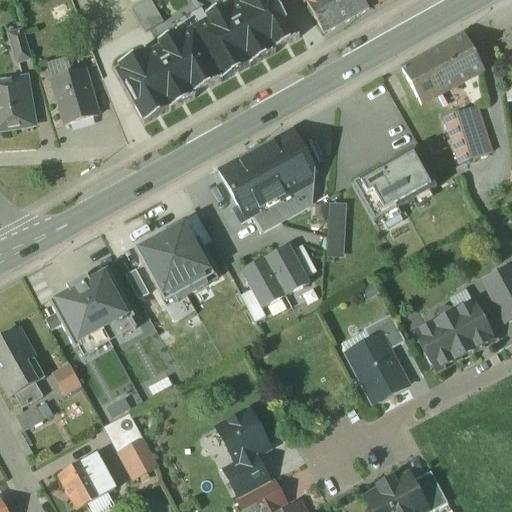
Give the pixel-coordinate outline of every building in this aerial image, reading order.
[(277,0),(241,0),(229,7),(259,61),(299,39),(277,0)] [(300,0),(304,6),(306,5),(324,37),(369,12),(362,0),(300,0)] [(229,7),(113,71),(142,125),(259,61),(229,7)] [(23,32),(8,36),(16,67),(31,62),(23,32)] [(465,38),(427,59),(446,95),(484,74),(465,38)] [(427,59),(402,72),(421,108),(446,95),(427,59)] [(84,73),(52,82),(65,128),(98,119),(84,73)] [(27,81),(0,85),(0,133),(35,128),(27,81)] [(476,110),(456,117),(471,163),(482,159),(485,167),(494,164),(476,110)] [(293,134),(219,174),(246,223),(251,221),(260,237),(312,209),(315,174),(293,134)] [(416,151),(360,182),(378,214),(433,182),(416,151)] [(324,206),(324,260),(340,260),(341,206),(324,206)] [(186,224),(135,251),(164,305),(215,278),(186,224)] [(265,262),(286,300),(310,287),(289,248),(265,262)] [(265,262),(241,275),(262,313),(286,300),(265,262)] [(511,275),(510,271),(484,285),(506,326),(511,322),(511,275)] [(107,272),(48,303),(75,353),(134,321),(107,272)] [(455,316),(454,315),(453,314),(451,312),(449,311),(447,311),(444,310),(441,311),(439,312),(437,313),(435,316),(434,318),(434,320),(433,323),(435,327),(417,337),(420,343),(418,344),(431,368),(433,367),(436,374),(455,364),(456,364),(474,354),(493,344),(473,307),(455,316)] [(405,346),(391,319),(364,333),(371,345),(381,340),(389,354),(405,346)] [(18,332),(0,341),(0,379),(11,400),(14,398),(35,387),(17,355),(27,349),(18,332)] [(389,354),(381,340),(371,345),(347,358),(373,408),(408,389),(389,354)] [(71,370),(59,376),(69,392),(80,385),(71,370)] [(35,387),(14,398),(22,412),(43,400),(35,387)] [(46,407),(36,412),(43,424),(52,419),(46,407)] [(35,410),(16,420),(24,435),(43,424),(36,412),(35,410)] [(269,452),(249,415),(217,432),(236,468),(237,469),(255,459),(269,452)] [(130,451),(124,455),(128,463),(135,460),(130,451)] [(95,458),(58,479),(76,511),(80,511),(115,493),(95,458)] [(255,459),(237,469),(236,468),(224,474),(239,502),(269,486),(255,459)] [(128,463),(124,466),(134,483),(144,477),(135,460),(128,463)] [(431,475),(412,485),(426,511),(438,511),(448,507),(431,475)] [(408,478),(366,501),(371,511),(426,511),(412,485),(408,478)] [(269,486),(239,502),(240,504),(238,504),(242,511),(274,511),(279,510),(285,507),(274,486),(272,487),(271,485),(269,486)]
